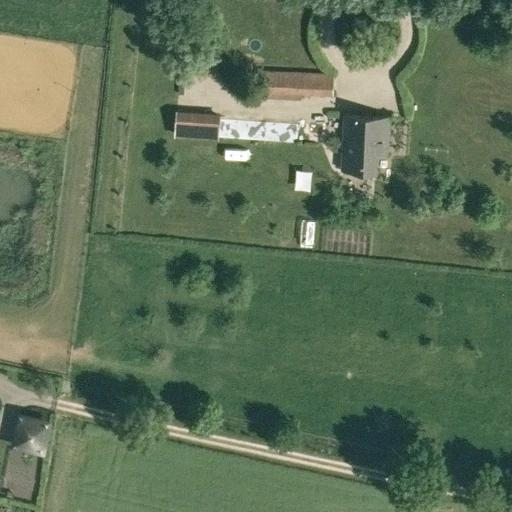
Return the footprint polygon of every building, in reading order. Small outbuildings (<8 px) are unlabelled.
[(265,91),(333,94),(335,71),(265,70),(265,91)] [(181,113),(181,137),(225,137),(225,113),(181,113)] [(342,169),(377,170),(378,153),(387,154),(389,116),(345,113),(342,169)] [(231,126),(231,137),(250,138),(250,126),(231,126)] [(428,173),(417,188),(431,198),(441,183),(428,173)]
